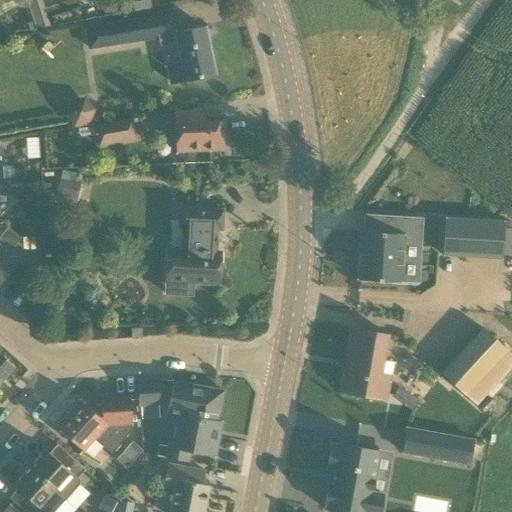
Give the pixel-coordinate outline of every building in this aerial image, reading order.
[(26,0),(36,29),(50,26),(40,0),(26,0)] [(148,17),(84,28),(88,50),(152,40),(148,17)] [(176,33),(175,31),(157,35),(160,46),(177,43),(181,62),(165,65),(169,84),(214,75),(204,27),(176,33)] [(73,128),(89,125),(94,110),(84,98),(69,101),(63,116),(73,128)] [(94,126),(98,145),(134,139),(130,119),(94,126)] [(191,125),(175,126),(176,152),(205,151),(225,150),(223,121),(205,122),(203,122),(191,122),(191,125)] [(167,262),(166,282),(166,292),(191,294),(191,283),(218,284),(220,252),(215,252),(216,230),(221,230),(222,210),(202,209),(180,208),(179,228),(181,228),(180,250),(167,250),(167,262)] [(358,263),(357,280),(400,282),(403,241),(415,242),(416,217),(379,215),(378,233),(360,232),(359,255),(360,255),(360,264),(358,263)] [(444,218),(442,255),(502,259),(504,222),(444,218)] [(0,248),(14,233),(7,227),(0,235),(0,248)] [(0,248),(0,282),(20,259),(10,250),(20,238),(14,233),(0,248)] [(131,328),(131,339),(141,339),(141,328),(131,328)] [(385,400),(392,362),(383,360),(387,335),(352,329),(340,392),(385,400)] [(482,329),(441,374),(465,396),(477,407),(511,368),(511,355),(483,329),(482,329)] [(0,381),(14,366),(0,354),(0,381)] [(160,405),(158,380),(137,382),(138,406),(160,405)] [(168,405),(218,414),(219,415),(223,391),(172,381),(168,405)] [(392,396),(412,411),(419,402),(398,387),(392,396)] [(132,424),(130,396),(100,398),(101,407),(88,408),(79,400),(55,427),(70,441),(83,452),(95,438),(102,444),(102,445),(111,454),(124,440),(123,439),(131,430),(130,424),(132,424)] [(216,421),(218,414),(168,405),(165,417),(173,419),(168,446),(168,447),(158,445),(157,457),(165,458),(168,458),(187,462),(190,452),(215,457),(221,422),(216,421)] [(406,428),(402,452),(468,464),(472,444),(473,441),(406,428)] [(31,455),(23,463),(65,500),(77,487),(78,485),(78,483),(79,482),(78,480),(77,478),(84,469),(57,444),(49,453),(44,449),(36,459),(31,455)] [(328,484),(324,509),(328,510),(328,511),(332,511),(380,511),(382,502),(383,495),(371,493),(375,471),(379,451),(339,444),(339,446),(331,444),(326,468),(335,470),(332,485),(328,484)] [(54,511),(65,500),(23,463),(16,471),(21,476),(12,485),(17,489),(9,498),(24,511),(33,511),(38,507),(43,511),(54,511)] [(205,471),(185,467),(167,464),(163,484),(174,486),(169,511),(203,511),(209,486),(202,485),(205,471)]
